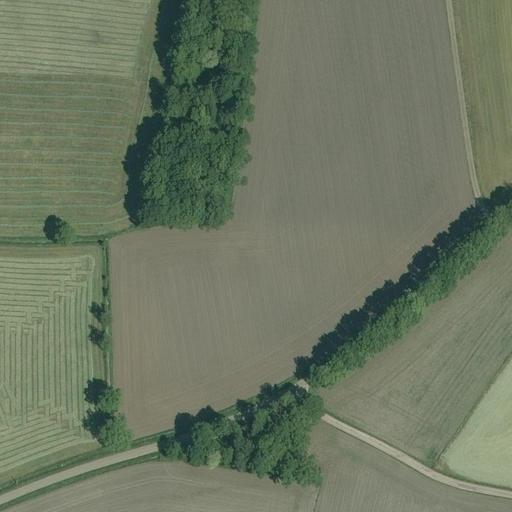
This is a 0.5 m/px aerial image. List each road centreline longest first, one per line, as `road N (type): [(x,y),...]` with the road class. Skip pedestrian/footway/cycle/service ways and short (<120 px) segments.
road 1 (unclassified): [(511,215),(341,370),(299,395),(212,436),(0,503)]
road 2 (unknown): [(299,395),(428,472),(511,495)]
